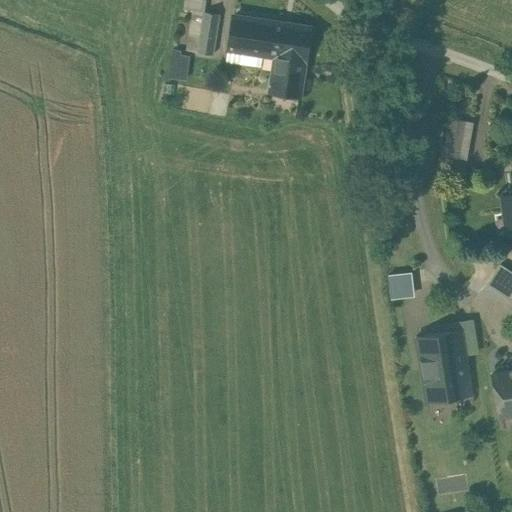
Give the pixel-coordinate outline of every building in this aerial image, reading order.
[(222,13),(206,10),(199,51),(216,54),(222,13)] [(317,25),(237,12),(231,48),(278,56),(311,61),(317,25)] [(191,57),(174,54),(169,77),(186,80),(191,57)] [(305,96),(311,61),(278,56),(272,91),(305,96)] [(443,156),(469,158),(472,119),(446,117),(443,156)] [(511,192),(498,195),(504,237),(511,235),(511,192)] [(484,280),(511,297),(511,272),(496,262),(484,280)] [(457,328),(415,334),(425,404),(468,398),(457,328)] [(511,369),(489,373),(496,419),(511,416),(511,369)]
